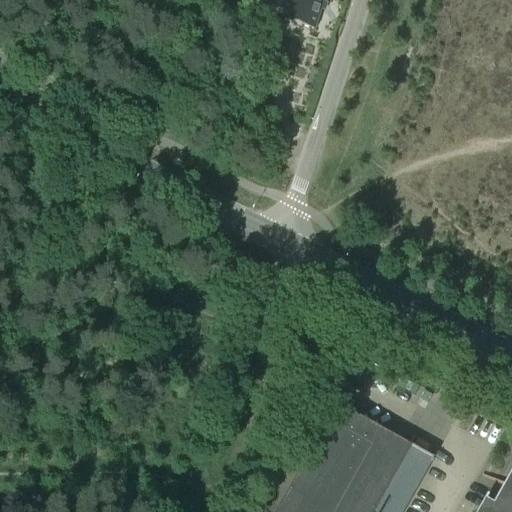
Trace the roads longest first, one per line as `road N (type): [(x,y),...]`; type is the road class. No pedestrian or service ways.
road 1 (secondary): [(285,244),(0,99)]
road 2 (unclassified): [(285,244),(358,0)]
road 3 (secondary): [(511,356),(285,244)]
